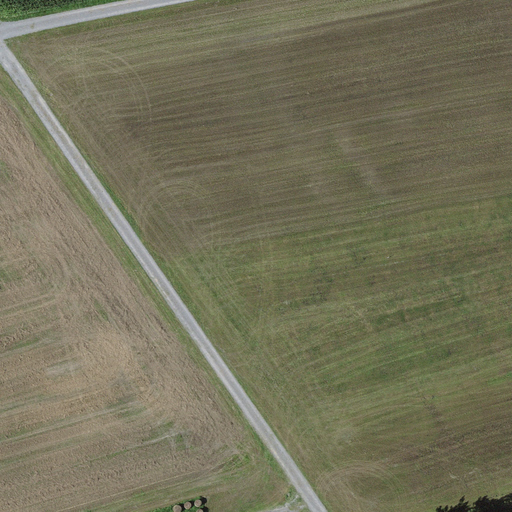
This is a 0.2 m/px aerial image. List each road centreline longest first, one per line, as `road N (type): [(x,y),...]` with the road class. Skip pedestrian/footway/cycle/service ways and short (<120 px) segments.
road 1 (track): [(319,511),(0,50)]
road 2 (track): [(0,33),(177,0)]
